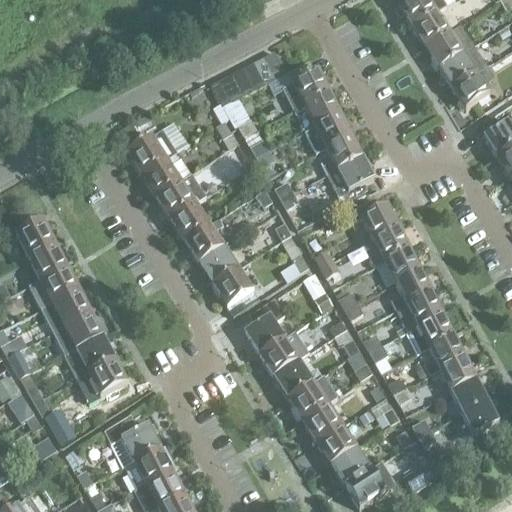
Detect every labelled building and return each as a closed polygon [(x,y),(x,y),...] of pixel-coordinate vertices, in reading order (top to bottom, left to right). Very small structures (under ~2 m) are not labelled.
[(441,0),(417,0),(409,6),(394,15),(399,23),(403,21),(411,34),(436,18),(435,17),(448,10),(441,0)] [(511,0),(508,0),(499,5),(505,15),(511,11),(511,0)] [(449,38),(448,37),(436,18),(411,34),(424,54),(449,38)] [(448,37),(449,38),(424,54),(438,74),(473,51),(460,30),(448,37)] [(451,95),(475,78),(486,72),(473,51),(438,74),(451,95)] [(274,57),(263,63),(274,85),(285,79),(274,57)] [(274,85),(263,63),(252,69),(264,91),(274,85)] [(252,69),(242,74),(253,96),(264,91),(252,69)] [(464,115),(489,100),(483,91),(494,84),(486,72),(475,78),(451,95),(464,115)] [(242,74),(232,80),(243,101),(253,96),(242,74)] [(318,75),(291,89),(282,94),(293,117),(303,112),(303,111),(329,98),(318,75)] [(243,101),(232,80),(221,85),(232,106),(243,101)] [(221,85),(210,91),(222,112),(232,106),(221,85)] [(303,111),(303,112),(314,132),(340,119),(329,98),(303,111)] [(351,141),(340,119),(314,132),(304,137),(315,159),(325,154),(351,141)] [(243,142),(256,136),(250,125),(237,132),(243,142)] [(222,144),(231,139),(224,126),(215,132),(222,144)] [(483,142),(496,163),(511,152),(511,134),(507,127),(483,142)] [(152,142),(126,159),(140,182),(167,165),(176,158),(162,136),(152,143),(152,142)] [(362,162),(351,141),(325,154),(331,167),(322,171),(326,180),(362,162)] [(262,145),(249,153),(255,163),(268,156),(262,145)] [(509,184),(511,181),(511,152),(496,163),(509,184)] [(274,166),(268,156),(255,163),(261,174),(274,166)] [(176,158),(167,165),(140,182),(155,204),(181,187),(171,171),(180,164),(176,158)] [(227,160),(217,167),(228,184),(239,177),(227,160)] [(373,185),(362,162),(326,180),(342,212),(365,201),(360,191),(373,185)] [(169,225),(195,208),(196,209),(205,203),(191,180),(181,187),(155,204),(169,225)] [(286,188),(274,195),(280,205),(292,198),(286,188)] [(263,213),(272,208),(264,195),(255,200),(263,213)] [(292,198),(280,205),(286,216),(298,208),(292,198)] [(370,207),(346,219),(351,230),(361,225),(372,246),(398,233),(387,211),(375,216),(370,207)] [(210,230),(196,209),(195,208),(169,225),(183,247),(210,230)] [(0,232),(3,237),(14,231),(2,210),(0,210),(0,232)] [(27,263),(55,249),(42,225),(14,239),(27,263)] [(291,241),(284,228),(284,229),(274,234),(281,246),(291,241)] [(224,252),(210,230),(183,247),(198,269),(224,252)] [(409,255),(398,233),(372,246),(362,251),(373,273),(383,268),(409,255)] [(67,272),(55,249),(27,263),(39,286),(67,272)] [(239,274),(224,252),(198,269),(212,291),(239,274)] [(394,289),(420,276),(409,255),(383,268),(394,289)] [(326,256),(314,264),(320,274),(332,267),(326,256)] [(308,273),(301,261),(292,266),(300,278),(308,273)] [(338,277),(332,267),(320,274),(326,285),(338,277)] [(51,310),(79,295),(67,272),(39,286),(28,291),(40,316),(51,310)] [(227,314),(253,296),(239,274),(212,291),(227,314)] [(431,298),(420,276),(394,289),(400,301),(390,306),(395,316),(405,311),(431,298)] [(91,319),(79,295),(51,310),(63,333),(91,319)] [(350,298),(338,306),(344,316),(356,309),(350,298)] [(442,319),(431,298),(405,311),(411,322),(401,327),(404,332),(396,336),(399,342),(405,338),(406,337),(417,333),(442,319)] [(331,310),(324,300),(315,305),(321,316),(331,310)] [(243,338),(258,361),(284,344),(274,328),(284,322),(274,305),(250,320),(256,330),(243,338)] [(362,319),(356,309),(344,316),(350,326),(362,319)] [(91,319),(63,333),(75,356),(103,342),(91,319)] [(416,360),(428,354),(453,341),(442,319),(417,333),(406,337),(405,338),(416,360)] [(346,335),(341,327),(329,334),(334,342),(346,335)] [(0,335),(0,351),(0,352),(9,347),(2,334),(0,335)] [(347,336),(334,343),(339,352),(343,350),(352,345),(347,336)] [(258,361),(272,383),(298,366),(306,361),(308,359),(294,337),(284,344),(258,361)] [(375,340),(362,348),(368,358),(381,351),(375,340)] [(464,363),(453,341),(428,354),(433,365),(423,370),(428,381),(439,376),(464,363)] [(76,385),(115,365),(103,342),(75,356),(64,362),(76,385)] [(381,351),(368,358),(374,369),(387,361),(381,351)] [(476,384),(464,363),(439,376),(450,397),(476,384)] [(11,370),(19,383),(28,378),(20,365),(11,370)] [(127,389),(115,365),(76,385),(79,392),(91,386),(99,403),(127,389)] [(272,383),(286,405),(313,387),(298,366),(272,383)] [(372,379),(366,369),(365,369),(353,376),(359,386),(371,379),(372,379)] [(286,405),(295,417),(301,426),(327,409),(336,403),(322,381),(313,387),(286,405)] [(0,403),(2,407),(17,398),(6,382),(0,385),(0,403)] [(399,383),(387,390),(393,400),(405,393),(399,383)] [(465,417),(487,406),(476,384),(450,397),(461,419),(465,417)] [(386,403),(379,389),(377,390),(367,396),(374,410),(385,404),(386,403)] [(26,395),(34,409),(42,404),(34,390),(26,395)] [(405,393),(393,400),(399,411),(411,403),(405,393)] [(20,400),(7,408),(20,428),(33,419),(20,400)] [(34,409),(39,417),(43,423),(50,418),(42,404),(34,409)] [(492,417),(487,406),(465,417),(461,419),(472,441),(497,429),(492,417)] [(315,448),(341,431),(327,409),(301,426),(315,448)] [(398,426),(393,417),(391,414),(383,419),(390,431),(398,426)] [(41,433),(34,420),(25,425),(33,438),(41,433)] [(122,474),(123,473),(160,454),(147,431),(138,436),(130,421),(104,437),(122,474)] [(424,425),(411,432),(417,442),(430,435),(424,425)] [(341,431),(315,448),(330,470),(356,453),(341,431)] [(430,435),(417,442),(423,453),(436,446),(430,435)] [(411,449),(404,436),(395,441),(402,454),(411,449)] [(344,492),(370,475),(356,453),(330,470),(344,492)] [(135,497),(172,478),(175,476),(168,461),(164,463),(160,454),(123,473),(135,497)] [(381,468),(370,475),(344,492),(357,511),(362,511),(396,490),(381,468)] [(427,468),(402,484),(412,500),(437,484),(427,468)] [(86,475),(76,481),(84,494),(92,490),(94,489),(86,475)] [(135,497),(145,492),(155,511),(161,511),(184,501),(172,478),(135,497)] [(98,498),(90,503),(94,511),(103,511),(105,511),(98,498)] [(189,511),(184,501),(161,511),(189,511)]
